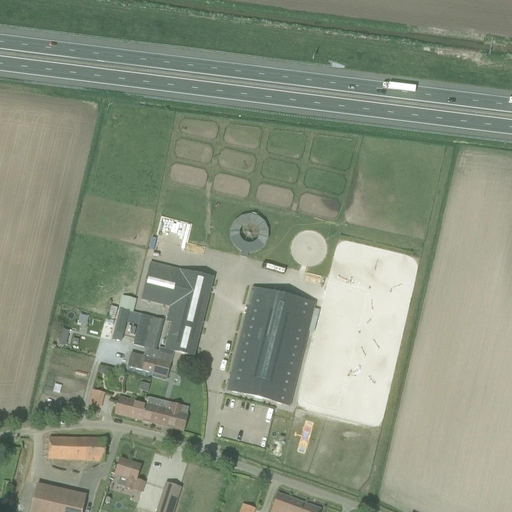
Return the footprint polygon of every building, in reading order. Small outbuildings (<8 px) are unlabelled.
[(268,247),(258,214),(226,223),(236,260),(247,257),(246,253),(268,247)] [(208,258),(232,262),(233,255),(209,251),(208,258)] [(170,308),(179,271),(150,264),(141,300),(170,308)] [(179,271),(169,312),(166,322),(200,331),(213,279),(179,271)] [(226,391),(252,398),(289,407),(315,304),(252,289),(226,391)] [(111,307),(108,319),(114,320),(117,309),(111,307)] [(147,317),(140,315),(133,346),(140,347),(154,351),(157,352),(165,322),(162,321),(147,317)] [(193,358),(200,331),(171,323),(164,350),(193,358)] [(53,344),(63,347),(67,332),(57,330),(53,344)] [(130,355),(127,368),(141,372),(151,374),(155,361),(144,358),(130,355)] [(155,361),(151,374),(166,378),(170,364),(155,361)] [(137,392),(146,392),(147,384),(138,383),(137,392)] [(92,390),(90,397),(102,400),(104,393),(92,390)] [(114,415),(142,422),(146,405),(119,398),(114,415)] [(181,407),(171,405),(169,411),(146,405),(142,422),(183,433),(187,416),(185,415),(186,413),(180,412),(181,407)] [(49,449),(48,460),(104,463),(105,450),(105,440),(49,439),(49,449)] [(119,460),(116,470),(115,475),(126,479),(123,488),(140,493),(143,484),(136,481),(140,467),(119,460)] [(30,511),(81,511),(85,496),(37,484),(30,511)] [(173,511),(181,489),(166,484),(156,511),(173,511)] [(270,511),(319,511),(321,510),(277,495),(274,504),(270,511)]
